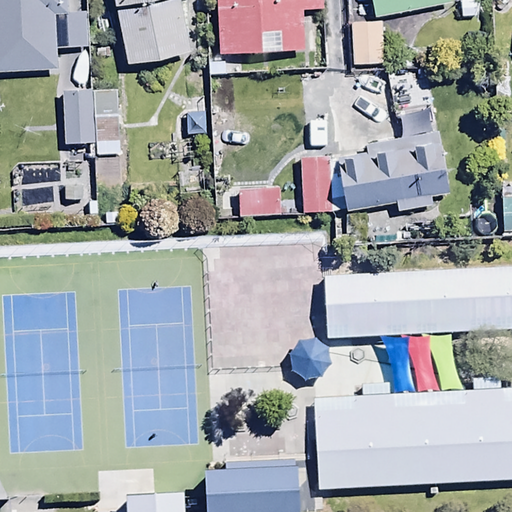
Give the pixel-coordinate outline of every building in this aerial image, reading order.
[(65,0),(0,0),(0,76),(57,75),(57,54),(90,53),(89,17),(66,17),(65,0)] [(115,0),(130,74),(192,61),(181,2),(190,1),(189,0),(115,0)] [(322,0),(217,0),(220,60),(304,56),(303,19),(323,18),(322,0)] [(449,0),(372,0),(376,23),(451,10),(449,0)] [(483,0),(460,0),(461,23),(478,22),(477,6),(484,5),(483,0)] [(382,28),(353,29),(354,72),(383,71),(382,28)] [(93,97),(64,98),(65,151),(94,151),(93,97)] [(118,98),(96,98),(97,160),(119,160),(118,98)] [(442,140),(367,150),(368,162),(344,165),(350,214),(398,208),(400,219),(435,214),(433,203),(450,200),(442,140)] [(118,161),(95,162),(96,196),(119,195),(118,161)] [(331,162),(301,163),(304,220),(334,218),(331,162)] [(280,195),(240,196),(241,224),(282,222),(280,195)] [(511,267),(321,280),(325,339),(511,326),(511,267)] [(197,271),(94,277),(106,466),(208,460),(197,271)] [(73,293),(0,297),(0,376),(6,476),(83,471),(73,293)] [(511,398),(318,411),(324,491),(511,478),(511,398)] [(250,413),(239,431),(241,479),(251,496),(270,496),(283,481),(281,431),(271,413),(250,413)] [(189,511),(189,502),(132,504),(132,511),(189,511)]
